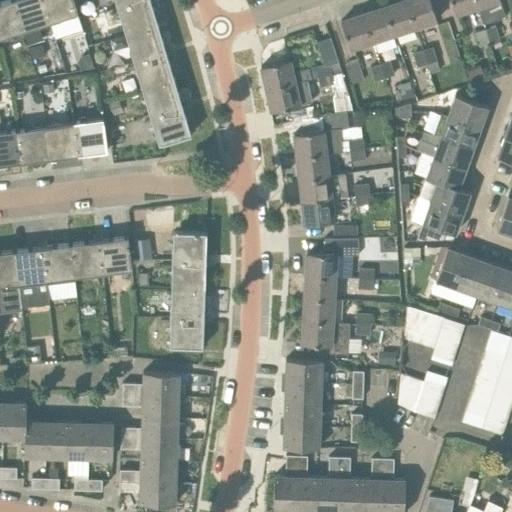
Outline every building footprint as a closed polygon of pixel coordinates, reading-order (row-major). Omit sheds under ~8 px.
[(0,36),(22,30),(13,0),(12,0),(0,3),(0,36)] [(13,0),(22,30),(49,22),(42,0),(13,0)] [(76,10),(77,10),(73,0),(42,0),(49,22),(77,13),(76,10)] [(127,35),(157,26),(149,0),(143,0),(119,8),(127,35)] [(394,36),(415,29),(405,0),(403,0),(384,6),(394,36)] [(405,0),(415,29),(437,21),(430,0),(405,0)] [(451,0),(456,15),(478,8),(475,0),(451,0)] [(483,23),(505,16),(499,0),(475,0),(478,8),(483,23)] [(392,36),(394,36),(384,6),(363,13),(372,43),(374,42),(377,52),(396,46),(392,36)] [(350,50),(372,43),(363,13),(341,21),(350,50)] [(43,40),(38,25),(36,26),(22,30),(27,45),(43,40)] [(485,29),(490,43),(500,39),(495,25),(485,29)] [(135,62),(165,53),(157,26),(127,35),(135,62)] [(479,46),(490,43),(485,29),(475,32),(479,46)] [(325,66),(338,61),(330,37),(316,42),(325,66)] [(422,49),(427,64),(437,60),(432,46),(422,49)] [(416,67),(427,64),(422,49),(412,53),(416,67)] [(143,89),(173,80),(165,53),(135,62),(143,89)] [(93,67),(89,54),(81,55),(78,60),(80,70),(93,67)] [(344,63),(351,84),(364,79),(357,59),(344,63)] [(261,66),(266,89),(296,82),(307,80),(311,79),(309,68),(292,72),(289,60),(261,66)] [(379,64),(384,77),(394,74),(390,60),(379,64)] [(440,70),(437,60),(427,64),(429,73),(440,70)] [(47,71),(45,64),(37,66),(39,73),(47,71)] [(317,78),(332,74),(330,67),(324,68),(323,64),(315,66),(317,78)] [(374,81),(384,77),(379,64),(369,67),(374,81)] [(332,74),(317,78),(320,87),(331,84),(335,98),(346,96),(340,72),(332,74)] [(151,115),(181,106),(173,80),(143,89),(151,115)] [(307,80),(296,82),(266,89),(271,111),(301,104),(312,102),(307,80)] [(397,85),(401,99),(413,95),(409,81),(397,85)] [(54,92),(53,83),(42,85),(43,93),(54,92)] [(25,98),(23,87),(13,89),(15,99),(25,98)] [(446,115),(480,127),(487,106),(454,94),(446,115)] [(122,112),(120,100),(108,103),(111,115),(122,112)] [(403,105),(404,117),(411,116),(410,103),(403,105)] [(395,117),(404,117),(403,105),(395,107),(395,117)] [(181,106),(151,115),(159,143),(162,142),(163,143),(191,134),(190,133),(189,133),(181,106)] [(327,153),(349,150),(364,148),(363,137),(341,139),(340,129),(348,127),(346,111),(321,114),(323,130),(294,134),(296,156),(327,153)] [(439,135),(473,147),(480,127),(446,115),(439,135)] [(73,121),(78,154),(106,150),(106,151),(107,151),(103,121),(102,118),(73,121)] [(50,157),(78,154),(73,121),(45,125),(50,157)] [(22,161),(50,157),(45,125),(17,128),(22,161)] [(0,163),(22,161),(17,128),(0,130),(0,163)] [(397,147),(405,146),(404,135),(396,136),(397,147)] [(420,151),(433,156),(465,168),(473,147),(439,135),(436,144),(420,138),(416,149),(420,151)] [(511,162),(511,138),(504,136),(497,157),(511,162)] [(405,146),(397,147),(398,157),(406,156),(405,146)] [(364,148),(349,150),(350,161),(365,159),(364,148)] [(350,161),(349,150),(327,153),(296,156),(299,179),(330,175),(329,164),(350,161)] [(424,177),(435,181),(436,180),(458,188),(458,187),(465,168),(433,156),(420,151),(414,172),(425,176),(424,177)] [(302,201),(333,198),(330,175),(299,179),(302,201)] [(436,180),(435,181),(429,200),(462,213),(470,191),(458,187),(458,188),(436,180)] [(401,194),(408,193),(408,182),(400,183),(401,194)] [(354,195),(369,193),(368,183),(353,184),(354,195)] [(369,193),(354,195),(355,206),(370,204),(369,193)] [(408,193),(401,194),(401,204),(409,204),(408,193)] [(511,197),(508,196),(496,229),(511,234),(511,197)] [(304,224),(335,221),(333,198),(302,201),(304,224)] [(444,238),(446,231),(455,234),(462,213),(429,200),(421,222),(416,239),(444,238)] [(333,237),(358,237),(357,223),(332,224),(333,237)] [(173,260),(204,261),(205,233),(206,233),(206,232),(177,231),(177,232),(174,232),(173,260)] [(98,241),(102,272),(131,269),(130,266),(131,265),(128,236),(126,236),(126,238),(98,241)] [(305,275),(336,277),(337,255),(358,255),(358,237),(333,237),(327,237),(327,253),(307,252),(305,275)] [(74,275),(102,272),(98,241),(70,244),(74,275)] [(46,279),(74,275),(70,244),(42,248),(46,279)] [(435,280),(456,288),(468,255),(447,247),(435,280)] [(18,282),(46,279),(42,248),(14,251),(18,282)] [(420,256),(420,248),(405,248),(405,256),(420,256)] [(0,252),(0,312),(21,310),(18,282),(14,251),(0,252)] [(456,288),(476,295),(488,262),(468,255),(456,288)] [(172,289),(203,290),(204,261),(173,260),(172,289)] [(476,295),(497,303),(509,269),(488,262),(476,295)] [(358,278),(373,279),(374,268),(359,267),(358,278)] [(511,270),(509,269),(497,303),(511,308),(511,270)] [(149,285),(147,272),(138,273),(140,286),(149,285)] [(304,298),(335,300),(336,277),(305,275),(304,298)] [(373,279),(358,278),(357,289),(372,290),(373,279)] [(171,317),(202,318),(203,290),(172,289),(171,317)] [(343,300),(335,300),(304,298),(302,321),(333,323),(333,321),(341,322),(343,300)] [(437,309),(447,312),(450,305),(440,301),(437,309)] [(450,305),(447,312),(457,316),(460,308),(450,305)] [(403,338),(413,341),(423,311),(406,306),(403,338)] [(413,341),(424,344),(433,314),(423,311),(413,341)] [(355,323),(371,324),(371,313),(356,312),(355,323)] [(424,344),(434,348),(437,338),(440,328),(443,318),(433,314),(424,344)] [(478,324),(487,327),(490,319),(481,316),(478,324)] [(202,318),(171,317),(170,345),(173,345),(173,346),(202,347),(202,346),(201,346),(202,318)] [(440,328),(461,335),(464,325),(443,318),(440,328)] [(490,319),(487,327),(497,331),(500,323),(490,319)] [(333,323),(302,321),(301,344),(330,345),(329,353),(348,354),(350,322),(341,322),(333,321),(333,323)] [(371,324),(355,323),(355,334),(370,335),(371,324)] [(437,338),(457,345),(461,335),(440,328),(437,338)] [(487,340),(508,346),(511,336),(491,330),(487,340)] [(434,348),(454,355),(457,345),(437,338),(434,348)] [(484,350),(505,357),(508,346),(487,340),(484,350)] [(126,355),(126,346),(110,348),(111,357),(126,355)] [(454,355),(434,348),(430,359),(451,365),(454,355)] [(396,351),(379,350),(378,365),(395,366),(396,351)] [(481,360),(501,367),(505,357),(484,350),(481,360)] [(42,361),(42,351),(28,351),(28,361),(42,361)] [(21,355),(9,357),(10,364),(22,363),(21,355)] [(501,367),(511,370),(511,358),(505,357),(501,367)] [(285,381),(321,382),(322,360),(286,359),(285,381)] [(478,370),(498,377),(501,367),(481,360),(478,370)] [(498,377),(511,381),(511,370),(501,367),(498,377)] [(423,380),(444,387),(447,377),(427,370),(423,380)] [(474,381),(495,387),(498,377),(478,370),(474,381)] [(142,393),(178,394),(179,372),(143,371),(142,393)] [(352,384),(363,385),(363,371),(352,371),(352,384)] [(397,403),(402,406),(412,377),(400,373),(397,403)] [(417,401),(420,390),(423,380),(412,377),(402,406),(413,411),(417,401)] [(495,387),(511,392),(511,381),(498,377),(495,387)] [(420,390),(441,397),(444,387),(423,380),(420,390)] [(284,404),(320,405),(321,382),(285,381),(284,404)] [(471,391),(492,397),(495,387),(474,381),(471,391)] [(122,394),(136,394),(136,383),(122,383),(122,394)] [(363,385),(352,384),(352,398),(363,399),(363,385)] [(492,397),(511,404),(511,403),(511,392),(495,387),(492,397)] [(417,401),(437,407),(441,397),(420,390),(417,401)] [(468,401),(488,407),(492,397),(471,391),(468,401)] [(142,415),(178,416),(178,394),(142,393),(142,415)] [(136,394),(122,394),(122,405),(136,406),(136,394)] [(488,407),(509,414),(511,404),(492,397),(488,407)] [(4,437),(24,438),(26,420),(26,402),(5,401),(4,437)] [(417,401),(413,411),(434,418),(437,407),(417,401)] [(465,411),(485,418),(488,407),(468,401),(465,411)] [(284,425),(320,426),(320,405),(284,404),(284,425)] [(485,418),(505,424),(509,414),(488,407),(485,418)] [(461,421),(482,428),(485,418),(465,411),(461,421)] [(351,427),(362,428),(362,414),(351,414),(351,427)] [(141,437),(177,438),(178,416),(142,415),(141,437)] [(485,418),(482,428),(502,434),(505,424),(485,418)] [(24,456),(46,456),(47,420),(26,420),(24,438),(24,456)] [(46,456),(68,457),(69,421),(47,420),(46,456)] [(68,457),(90,458),(91,422),(69,421),(68,457)] [(91,422),(90,458),(112,458),(113,422),(91,422)] [(320,426),(284,425),(283,447),(319,448),(320,426)] [(121,437),(135,438),(135,427),(121,427),(121,437)] [(362,428),(351,427),(350,441),(361,441),(362,428)] [(135,438),(121,437),(120,448),(134,448),(135,438)] [(140,459),(176,460),(177,438),(141,437),(140,459)] [(285,469),(296,469),(296,455),(286,455),(285,469)] [(296,455),(296,469),(307,470),(307,456),(296,455)] [(328,470),(339,471),(339,457),(329,456),(328,470)] [(339,457),(339,471),(349,471),(350,457),(339,457)] [(371,472),(382,472),(382,458),(371,458),(371,472)] [(382,458),(382,472),(393,472),(394,458),(382,458)] [(140,481),(176,482),(176,460),(140,459),(140,481)] [(3,467),(2,478),(16,478),(16,468),(3,467)] [(119,480),(133,480),(134,470),(120,469),(119,480)] [(273,511),(295,511),(296,476),(274,475),(273,511)] [(470,506),(478,479),(466,475),(462,490),(465,490),(461,503),(470,506)] [(295,511),(302,511),(316,511),(318,476),(296,476),(295,511)] [(316,511),(338,511),(340,477),(318,476),(316,511)] [(338,511),(360,511),(361,478),(340,477),(338,511)] [(31,489),(45,489),(45,478),(31,478),(31,489)] [(45,478),(45,489),(59,489),(59,478),(45,478)] [(360,511),(382,511),(383,478),(361,478),(360,511)] [(383,478),(382,511),(403,511),(405,479),(383,478)] [(74,490),(88,490),(88,479),(74,479),(74,490)] [(88,479),(88,490),(102,491),(102,480),(88,479)] [(133,480),(119,480),(119,491),(133,491),(133,480)] [(176,482),(140,481),(139,503),(175,504),(176,482)] [(451,511),(453,499),(449,499),(429,496),(423,511),(451,511)] [(499,511),(502,507),(488,500),(482,511),(499,511)]
